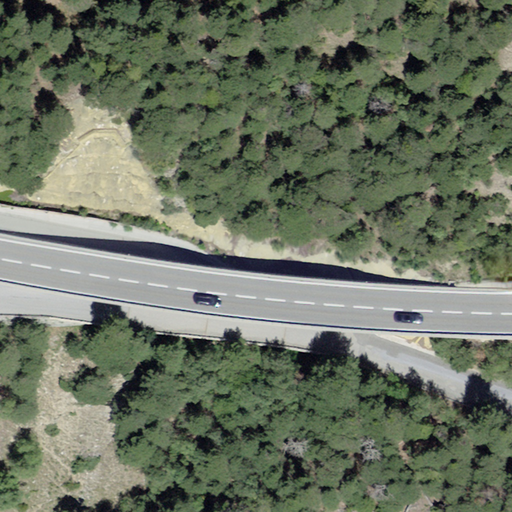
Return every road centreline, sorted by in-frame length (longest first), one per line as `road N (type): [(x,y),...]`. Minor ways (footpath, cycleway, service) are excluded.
road 1 (primary): [(0,258),(233,295),(511,313)]
road 2 (unclassified): [(0,219),(156,248),(325,337)]
road 3 (unclassified): [(0,295),(325,337)]
road 4 (unclassified): [(325,337),(511,401)]
